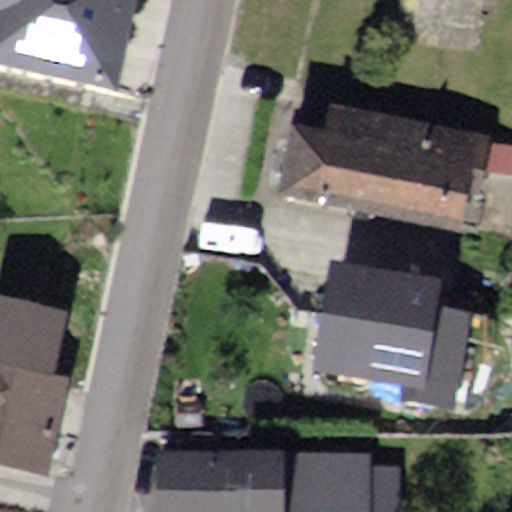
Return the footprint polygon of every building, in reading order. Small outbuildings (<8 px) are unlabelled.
[(17,0),(4,73),(123,96),(141,0),(17,0)] [(488,0),(404,0),(397,46),(479,59),(488,0)] [(468,169),(307,141),(296,204),(457,232),(468,169)] [(441,305),(353,290),(338,381),(426,395),(441,305)] [(0,469),(49,478),(68,379),(56,377),(68,314),(0,301),(0,469)] [(171,467),(170,511),(285,511),(286,468),(171,467)]
